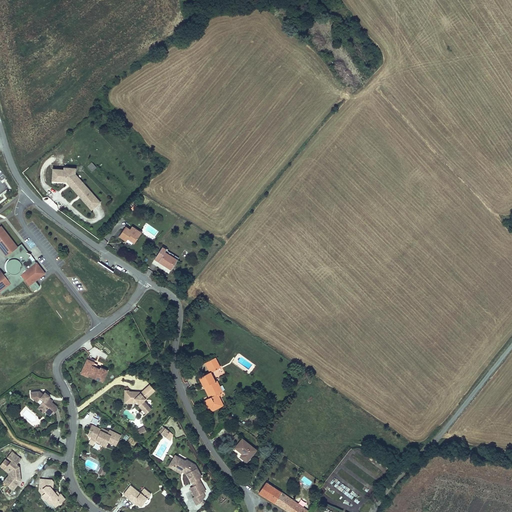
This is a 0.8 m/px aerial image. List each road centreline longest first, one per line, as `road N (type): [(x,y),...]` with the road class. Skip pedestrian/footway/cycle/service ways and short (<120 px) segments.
road 1 (unclassified): [(147,279),(57,364),(74,417),(70,473),(92,511)]
road 2 (unclassified): [(147,279),(175,300),(180,391),(251,511)]
road 3 (unclassified): [(0,128),(30,194),(147,279)]
road 4 (unclassified): [(511,345),(373,511)]
